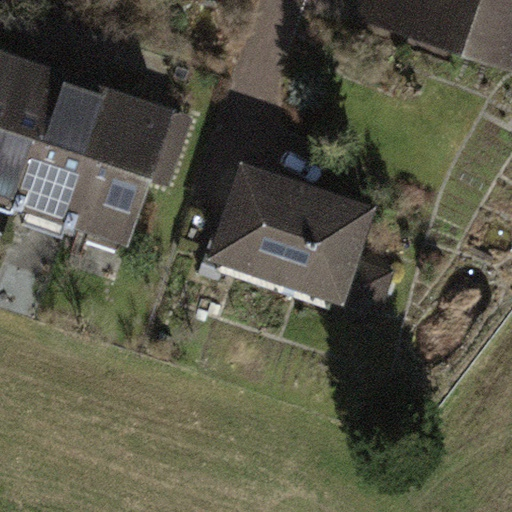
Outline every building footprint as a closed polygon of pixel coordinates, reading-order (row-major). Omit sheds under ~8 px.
[(511,0),(365,0),(362,10),(511,57),(511,0)] [(61,59),(4,42),(0,55),(0,196),(18,201),(61,59)] [(118,76),(61,59),(18,201),(75,219),(118,76)] [(175,94),(118,76),(75,219),(132,236),(175,94)] [(382,199),(243,155),(212,254),(350,298),(382,199)] [(349,309),(379,320),(398,271),(368,260),(349,309)]
